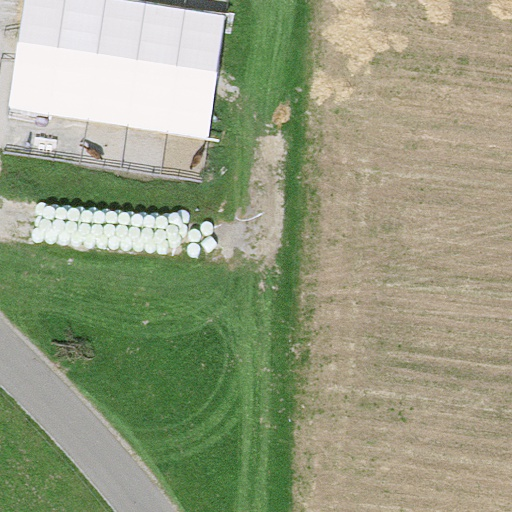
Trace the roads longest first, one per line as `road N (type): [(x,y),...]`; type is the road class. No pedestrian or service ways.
road 1 (track): [(0,217),(258,247),(281,128)]
road 2 (tertiary): [(153,511),(112,452),(0,346)]
